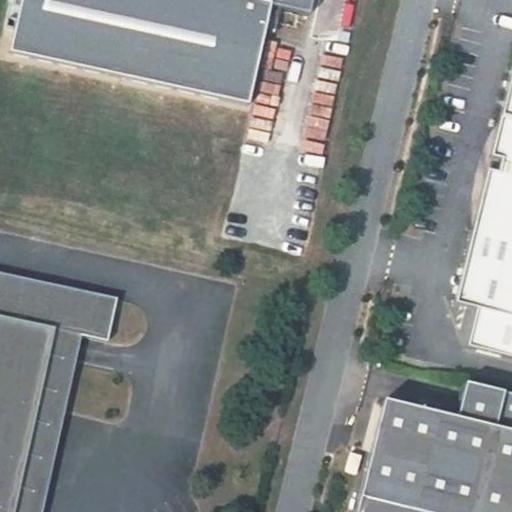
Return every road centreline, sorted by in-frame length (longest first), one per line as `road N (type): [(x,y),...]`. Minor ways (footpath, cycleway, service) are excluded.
road 1 (residential): [(412,0),(297,511)]
road 2 (unknown): [(423,328),(508,0)]
road 3 (unknown): [(330,0),(276,252)]
